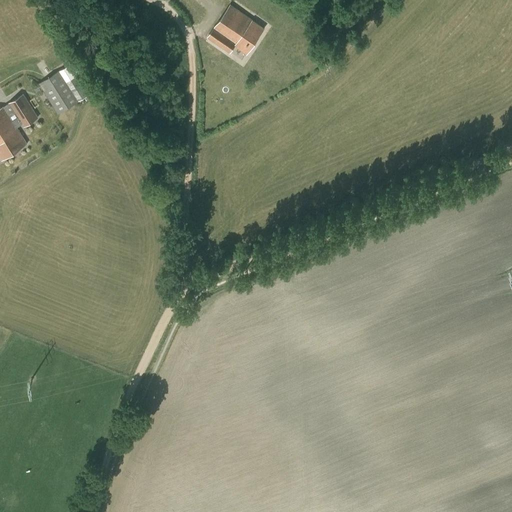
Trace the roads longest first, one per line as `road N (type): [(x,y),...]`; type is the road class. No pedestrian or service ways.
road 1 (track): [(93,511),(133,395),(178,299),(212,270),(511,145)]
road 2 (track): [(178,299),(191,57)]
